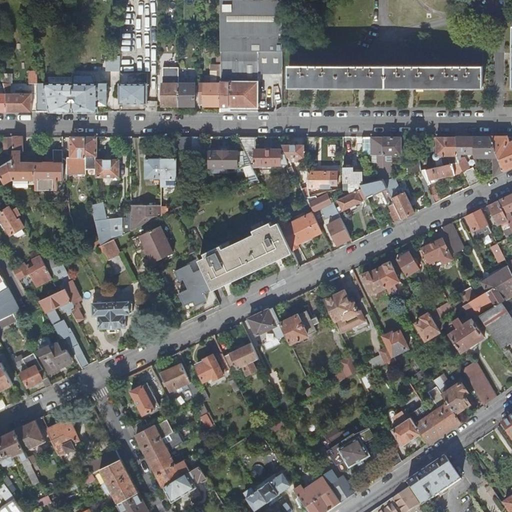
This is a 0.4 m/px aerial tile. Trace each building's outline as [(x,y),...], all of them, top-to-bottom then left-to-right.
[(220,0),(221,51),(258,51),(258,67),(282,67),(282,0),(220,0)] [(258,82),(258,51),(221,51),(221,55),(221,65),(221,71),(221,79),(224,79),(224,82),(258,82)] [(110,57),(109,71),(119,72),(119,57),(110,57)] [(163,84),(163,106),(179,106),(179,84),(179,61),(171,61),(171,74),(174,74),(174,80),(176,80),(176,84),(163,84)] [(482,66),(289,67),(289,87),(482,87),(482,66)] [(47,93),(46,84),(39,84),(39,71),(30,71),(30,84),(37,84),(37,96),(38,104),(37,104),(37,113),(51,113),(50,105),(47,93)] [(221,79),(221,71),(211,71),(211,76),(211,84),(221,84),(221,79)] [(11,94),(10,75),(2,75),(7,94),(7,112),(32,113),(32,94),(11,94)] [(258,108),(258,82),(224,82),(224,79),(221,79),(221,84),(221,106),(221,107),(258,108)] [(47,93),(50,105),(51,113),(74,113),(72,84),(49,84),(46,84),(47,93)] [(91,84),(72,84),(74,113),(99,113),(99,105),(107,106),(108,84),(91,84)] [(148,104),(148,84),(121,84),(121,104),(148,104)] [(195,107),(195,84),(179,84),(179,106),(195,107)] [(36,179),(36,163),(20,163),(20,152),(23,152),(23,137),(14,137),(14,153),(14,159),(0,167),(0,173),(5,183),(12,179),(36,179)] [(4,137),(4,153),(14,153),(14,137),(4,137)] [(71,137),(71,158),(63,158),(64,159),(66,160),(67,161),(67,162),(67,165),(67,174),(76,174),(76,171),(86,171),(86,169),(86,137),(71,137)] [(98,137),(86,137),(86,169),(98,169),(98,160),(98,137)] [(178,137),(178,152),(193,152),(193,137),(178,137)] [(193,152),(193,153),(202,153),(202,137),(193,137),(193,152)] [(246,152),(252,165),(281,165),(281,164),(288,164),(285,155),(281,155),(281,150),(256,150),(256,137),(239,137),(246,152)] [(316,137),(308,137),(308,150),(316,149),(316,137)] [(384,155),(383,138),(372,138),(363,138),(363,155),(372,154),(372,155),(378,155),(378,181),(384,180),(384,162),(384,155)] [(402,138),(383,138),(384,155),(402,155),(402,138)] [(437,168),(459,163),(458,154),(456,138),(437,138),(437,154),(436,154),(435,155),(435,156),(434,157),(435,158),(436,160),(437,160),(437,168)] [(474,138),(456,138),(458,154),(474,154),(474,138)] [(474,154),(475,157),(495,157),(495,175),(504,171),(490,138),(474,138),(474,154)] [(504,171),(511,167),(511,142),(510,144),(507,138),(490,138),(504,171)] [(305,157),(305,145),(284,145),(291,162),(304,162),(305,162),(305,157)] [(36,190),(58,190),(58,182),(59,182),(59,179),(64,179),(64,164),(63,164),(63,158),(63,150),(53,150),(53,163),(45,162),(45,164),(36,163),(36,179),(36,190)] [(252,165),(246,152),(230,152),(230,151),(219,151),(219,152),(211,152),(211,167),(239,167),(239,165),(243,165),(252,184),(260,182),(252,165)] [(158,178),(158,181),(162,181),(161,159),(146,159),(146,178),(158,178)] [(177,187),(177,159),(168,159),(161,159),(162,181),(162,187),(177,187)] [(98,169),(98,177),(120,177),(120,160),(98,160),(98,169)] [(464,173),(463,172),(459,163),(437,168),(427,170),(429,181),(464,173)] [(295,172),(293,167),(288,169),(291,176),(296,174),(295,172)] [(361,185),(364,184),(364,171),(354,171),(354,167),(344,167),(343,189),(344,190),(349,188),(352,194),(339,200),(344,210),(352,207),(353,209),(358,207),(357,205),(364,201),(363,200),(368,198),(367,197),(361,185)] [(463,172),(464,173),(470,187),(481,182),(474,167),(463,172)] [(308,174),(308,188),(331,188),(331,179),(338,179),(338,171),(308,171),(308,174)] [(416,173),(430,203),(435,200),(430,189),(422,171),(416,173)] [(308,174),(297,176),(303,190),(307,197),(310,196),(308,188),(308,174)] [(390,193),(393,199),(394,201),(395,203),(402,219),(416,213),(406,193),(403,194),(396,182),(395,177),(390,179),(384,180),(390,193)] [(393,199),(390,193),(384,180),(378,181),(364,184),(361,185),(367,197),(374,193),(375,195),(382,191),(388,204),(394,201),(393,199)] [(441,201),(435,187),(430,189),(435,200),(436,203),(441,201)] [(329,225),(339,245),(351,239),(334,202),(332,203),(328,194),(311,202),(316,211),(323,207),(328,217),(333,214),(337,221),(329,225)] [(511,194),(499,201),(511,227),(511,215),(510,212),(511,210),(511,194)] [(511,227),(499,201),(489,205),(499,225),(502,224),(509,238),(511,236),(511,227)] [(131,218),(131,215),(128,215),(128,219),(107,219),(103,203),(102,203),(92,205),(100,238),(102,245),(115,239),(123,235),(131,231),(131,218)] [(396,222),(402,219),(395,203),(390,206),(391,208),(390,209),(396,222)] [(162,205),(131,205),(131,211),(131,215),(131,218),(131,231),(162,217),(162,211),(162,207),(162,205)] [(18,207),(12,211),(10,207),(0,212),(0,215),(11,235),(25,227),(20,219),(18,220),(17,218),(22,215),(18,207)] [(492,231),(481,209),(466,216),(474,232),(476,231),(479,237),(492,231)] [(286,218),(279,221),(292,248),(293,251),(300,248),(298,244),(323,232),(314,212),(289,224),(286,218)] [(292,248),(279,221),(199,260),(212,286),(292,248)] [(456,232),(455,233),(450,224),(443,227),(456,253),(464,249),(456,232)] [(161,226),(140,236),(144,244),(148,252),(153,263),(173,253),(161,226)] [(100,246),(102,245),(100,238),(93,241),(95,249),(100,246)] [(107,261),(121,254),(115,239),(102,245),(100,246),(107,261)] [(419,251),(428,267),(435,264),(433,261),(442,257),(444,263),(453,259),(443,239),(423,249),(419,251)] [(498,243),(492,246),(500,263),(506,260),(498,243)] [(74,259),(72,252),(61,258),(63,264),(74,259)] [(195,252),(184,257),(208,307),(219,302),(212,286),(199,260),(195,252)] [(398,259),(408,276),(420,269),(410,252),(398,259)] [(34,263),(22,269),(20,266),(14,269),(19,280),(31,274),(38,286),(53,279),(41,256),(33,261),(34,263)] [(385,265),(385,266),(378,269),(386,288),(400,281),(394,269),(395,269),(391,262),(385,265)] [(485,286),(475,292),(477,298),(511,278),(511,272),(509,266),(482,281),(485,286)] [(62,291),(67,289),(65,286),(56,268),(51,270),(61,289),(62,291)] [(367,283),(368,283),(373,294),(386,288),(378,269),(370,273),(369,272),(363,275),(367,283)] [(0,272),(0,320),(14,314),(19,312),(20,311),(0,272)] [(424,275),(430,286),(436,283),(430,272),(424,275)] [(163,283),(181,320),(193,314),(175,278),(163,283)] [(480,315),(503,349),(511,342),(511,304),(508,298),(511,295),(511,278),(477,298),(471,302),(480,315)] [(73,281),(65,286),(67,289),(68,291),(76,286),(73,281)] [(79,302),(83,300),(76,286),(68,291),(76,309),(72,311),(78,322),(84,319),(79,308),(82,306),(79,302)] [(475,292),(472,288),(464,292),(469,303),(471,302),(477,298),(475,292)] [(55,295),(42,301),(47,312),(55,326),(62,339),(67,338),(72,348),(75,354),(76,356),(83,368),(90,364),(79,345),(80,344),(73,332),(72,333),(65,320),(62,322),(54,309),(64,304),(69,313),(72,311),(76,309),(68,291),(67,289),(62,291),(55,295)] [(345,292),(326,301),(335,321),(341,333),(351,328),(352,329),(366,323),(361,313),(360,313),(360,312),(359,312),(353,300),(350,301),(345,292)] [(131,302),(93,304),(94,316),(99,316),(99,329),(110,328),(110,329),(117,329),(117,328),(127,327),(126,315),(132,314),(133,311),(133,305),(131,302)] [(473,319),(480,315),(471,302),(469,303),(462,307),(467,315),(461,320),(460,318),(455,321),(459,328),(451,334),(463,352),(485,336),(473,319)] [(282,323),(274,308),(270,310),(250,319),(258,335),(282,324),(282,323)] [(317,331),(307,311),(282,323),(282,324),(291,344),(300,339),(301,341),(309,337),(309,335),(317,331)] [(18,321),(19,325),(24,322),(19,312),(14,314),(18,321)] [(436,322),(430,313),(422,318),(423,320),(417,324),(427,340),(441,332),(441,331),(436,322)] [(0,329),(18,321),(14,314),(0,320),(0,329)] [(436,322),(441,331),(446,327),(442,319),(436,322)] [(389,347),(393,355),(409,348),(400,331),(394,334),(393,332),(384,336),(389,347)] [(49,339),(46,338),(38,341),(37,344),(40,351),(53,346),(49,339)] [(74,361),(71,356),(75,354),(72,348),(67,338),(62,339),(60,342),(53,346),(40,351),(40,352),(51,372),(74,361)] [(257,370),(253,362),(259,359),(252,342),(224,356),(230,368),(232,372),(244,366),(248,374),(257,370)] [(303,357),(298,346),(294,348),(299,359),(303,357)] [(393,355),(389,347),(380,351),(382,355),(386,365),(396,361),(393,355)] [(48,387),(52,385),(35,353),(24,358),(30,369),(22,373),(29,387),(38,382),(43,379),(48,387)] [(224,356),(223,354),(215,358),(223,372),(230,368),(224,356)] [(215,379),(224,375),(223,372),(215,358),(214,355),(196,364),(204,381),(213,376),(215,379)] [(346,371),(334,378),(337,383),(347,377),(359,370),(352,355),(341,362),(346,371)] [(380,368),(386,365),(382,355),(370,361),(375,371),(380,368)] [(464,369),(486,406),(498,397),(476,361),(464,369)] [(0,363),(0,392),(14,385),(1,363),(0,363)] [(171,392),(187,384),(191,382),(182,363),(162,373),(171,392)] [(361,375),(359,370),(347,377),(350,382),(361,375)] [(375,385),(370,373),(362,376),(368,388),(375,385)] [(447,387),(441,376),(434,380),(438,386),(441,391),(447,387)] [(191,382),(187,384),(190,390),(193,389),(192,388),(196,386),(193,381),(191,382)] [(160,406),(148,383),(132,392),(144,415),(160,406)] [(444,395),(456,413),(471,403),(465,394),(468,392),(462,383),(444,395)] [(196,386),(192,388),(193,389),(199,402),(203,400),(196,386)] [(444,395),(441,391),(438,386),(429,391),(440,409),(417,425),(422,433),(429,444),(461,422),(456,413),(444,395)] [(313,387),(307,390),(312,399),(317,396),(313,387)] [(312,399),(307,390),(299,394),(303,404),(312,399)] [(170,402),(167,397),(162,399),(165,406),(171,404),(170,402)] [(287,398),(280,402),(286,414),(293,410),(287,398)] [(171,404),(176,414),(183,410),(177,399),(170,402),(171,404)] [(412,417),(407,410),(394,418),(399,425),(393,429),(404,445),(422,433),(417,425),(412,417)] [(511,418),(503,425),(511,437),(511,418)] [(138,434),(145,448),(162,439),(165,437),(169,435),(174,432),(175,432),(168,419),(150,428),(138,434)] [(46,442),(36,420),(16,430),(26,451),(46,442)] [(49,430),(61,454),(69,450),(69,451),(75,448),(73,443),(80,440),(70,420),(49,430)] [(146,420),(133,426),(138,434),(150,428),(146,420)] [(273,427),(276,432),(286,425),(284,421),(273,427)] [(14,457),(23,453),(26,460),(29,458),(26,451),(16,430),(0,437),(0,463),(4,461),(6,464),(8,465),(14,462),(15,460),(14,457)] [(162,439),(145,448),(152,461),(168,452),(169,451),(183,443),(177,430),(175,432),(174,432),(169,435),(172,440),(165,444),(162,439)] [(360,435),(339,448),(351,467),(371,454),(360,435)] [(397,449),(388,453),(395,467),(403,461),(397,449)] [(101,470),(123,460),(117,450),(90,464),(94,473),(101,470)] [(172,456),(171,457),(168,452),(152,461),(159,474),(176,465),(172,456)] [(41,472),(34,456),(29,458),(37,475),(41,472)] [(447,457),(409,482),(412,486),(424,505),(461,480),(448,461),(449,460),(447,457)] [(37,475),(29,458),(26,460),(24,460),(36,485),(41,482),(37,475)] [(200,466),(206,475),(210,472),(220,466),(214,458),(200,466)] [(119,504),(139,492),(123,460),(101,470),(107,482),(105,483),(104,485),(108,492),(110,493),(112,491),(119,504)] [(176,465),(159,474),(166,487),(193,471),(192,470),(193,469),(192,465),(190,466),(187,460),(176,465)] [(193,471),(166,487),(173,502),(197,488),(192,479),(196,476),(199,482),(207,477),(206,475),(200,466),(193,471)] [(334,468),(330,471),(336,480),(340,478),(334,468)] [(214,488),(215,490),(220,487),(210,472),(206,475),(214,488)] [(265,485),(275,499),(277,497),(281,494),(280,494),(292,485),(284,473),(272,482),(271,481),(265,485)] [(86,484),(94,480),(92,475),(83,479),(86,484)] [(333,489),(342,503),(356,493),(343,476),(340,478),(336,480),(330,484),(333,489)] [(306,491),(302,485),(297,488),(295,490),(307,507),(307,506),(311,511),(328,511),(342,503),(333,489),(330,484),(325,477),(306,491)] [(214,488),(209,480),(202,483),(207,492),(214,488)] [(0,488),(10,501),(16,497),(5,482),(0,485),(0,488)] [(275,499),(265,485),(260,489),(260,490),(256,493),(253,489),(246,494),(248,498),(256,510),(269,502),(269,503),(272,500),(275,499)] [(429,511),(424,505),(412,486),(373,511),(429,511)] [(63,495),(70,491),(67,487),(60,490),(63,495)] [(123,511),(149,511),(139,492),(119,504),(123,511)] [(47,496),(40,500),(43,506),(52,502),(49,495),(47,496)] [(27,511),(24,508),(16,497),(10,501),(4,505),(0,509),(0,511),(27,511)]
